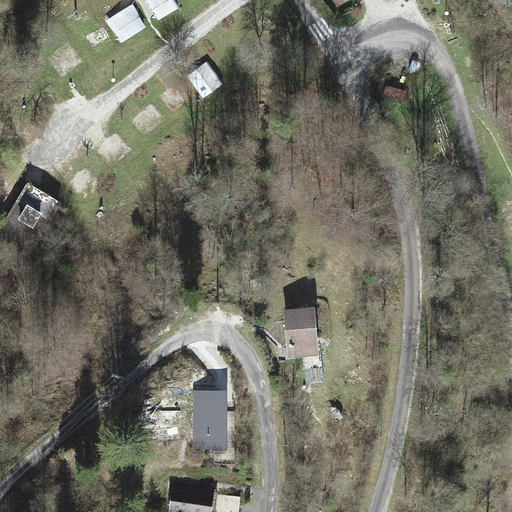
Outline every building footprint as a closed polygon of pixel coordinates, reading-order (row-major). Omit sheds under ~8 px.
[(144,0),(158,22),(180,8),(175,0),(144,0)] [(330,0),(336,8),(348,0),(330,0)] [(106,17),(116,43),(146,31),(135,5),(106,17)] [(60,203),(26,183),(7,219),(40,238),(60,203)] [(284,311),(287,358),(319,356),(314,308),(284,311)] [(194,448),(227,449),(226,391),(194,391),(194,448)] [(210,511),(214,491),(172,485),(167,511),(210,511)]
